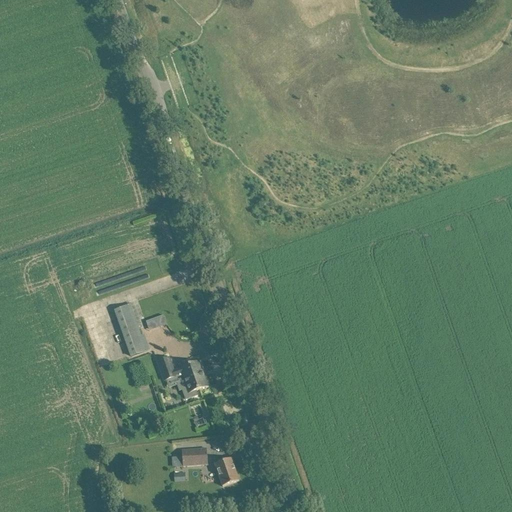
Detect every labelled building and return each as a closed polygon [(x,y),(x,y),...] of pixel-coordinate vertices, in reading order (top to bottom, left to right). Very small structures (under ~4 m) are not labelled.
[(149,353),(148,351),(153,349),(151,343),(146,345),(132,306),(115,312),(132,359),(149,353)] [(148,330),(165,324),(162,315),(145,321),(148,330)] [(157,362),(157,363),(164,383),(183,377),(189,394),(208,387),(199,362),(180,369),(174,371),(169,358),(157,362)] [(206,449),(182,451),(182,455),(174,455),(175,467),(208,465),(206,449)] [(231,459),(227,461),(214,465),(222,487),(239,481),(231,459)] [(185,482),(185,473),(174,474),(174,483),(185,482)]
